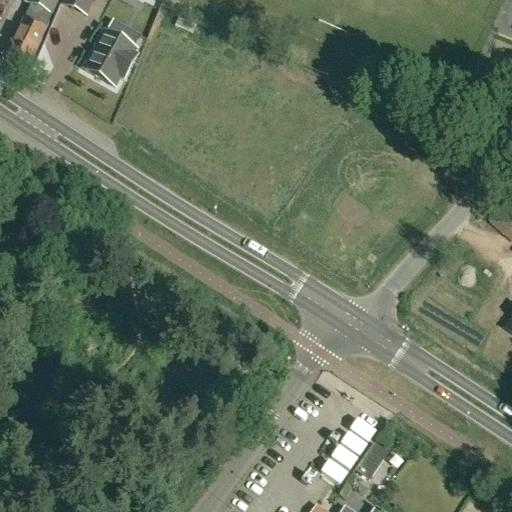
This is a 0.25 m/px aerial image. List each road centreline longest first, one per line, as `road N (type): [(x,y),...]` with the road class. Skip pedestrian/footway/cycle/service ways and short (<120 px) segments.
road 1 (secondary): [(356,325),(0,100)]
road 2 (unclassified): [(209,511),(319,352),(356,325)]
road 3 (unclassified): [(356,325),(511,153)]
road 4 (secondary): [(511,428),(356,325)]
